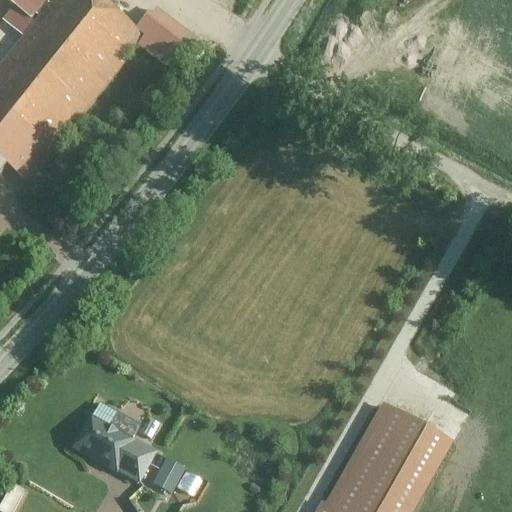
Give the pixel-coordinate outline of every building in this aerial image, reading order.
[(12,0),(0,16),(0,39),(6,44),(27,18),(33,24),(52,0),(12,0)] [(176,70),(199,41),(160,10),(144,31),(104,0),(61,0),(0,78),(0,193),(20,168),(37,181),(144,45),(176,70)] [(384,403),(324,511),(428,511),(464,446),(384,403)] [(95,417),(76,451),(120,476),(139,443),(95,417)] [(177,494),(189,467),(169,458),(157,485),(177,494)] [(0,511),(16,511),(29,490),(16,483),(0,511)]
